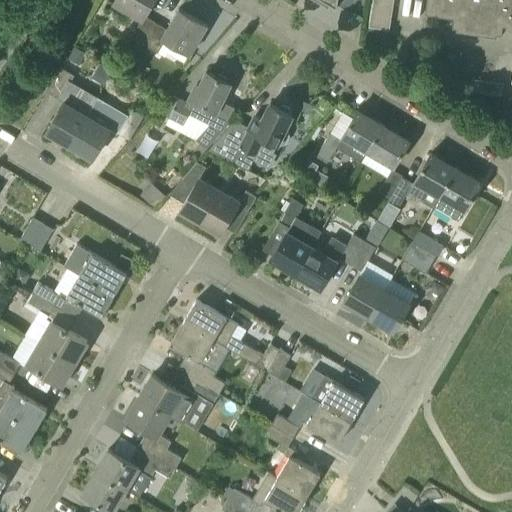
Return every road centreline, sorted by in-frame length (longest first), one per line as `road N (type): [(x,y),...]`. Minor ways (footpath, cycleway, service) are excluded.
road 1 (residential): [(511,160),(241,0)]
road 2 (residential): [(31,511),(186,253)]
road 3 (residential): [(411,384),(186,253)]
road 4 (residential): [(186,253),(0,144)]
road 5 (residential): [(411,384),(511,224)]
road 6 (residential): [(338,511),(411,384)]
